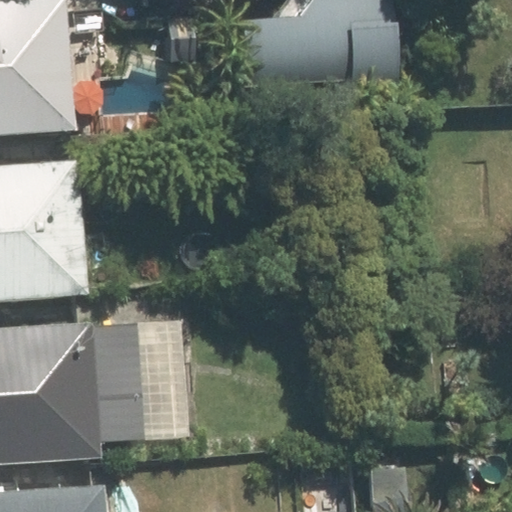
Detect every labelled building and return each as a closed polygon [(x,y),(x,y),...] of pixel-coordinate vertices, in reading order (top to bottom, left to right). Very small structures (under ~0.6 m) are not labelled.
[(393,86),(387,0),(270,0),(272,25),(230,28),(235,97),(393,86)] [(0,138),(95,136),(92,39),(65,40),(65,3),(0,4),(0,138)] [(199,12),(163,14),(167,65),(203,63),(199,12)] [(72,159),(0,162),(0,306),(78,303),(72,159)] [(184,318),(0,327),(0,472),(98,467),(97,443),(190,438),(184,318)] [(408,511),(403,453),(302,462),(306,511),(408,511)] [(0,511),(107,511),(106,484),(0,488),(0,511)]
